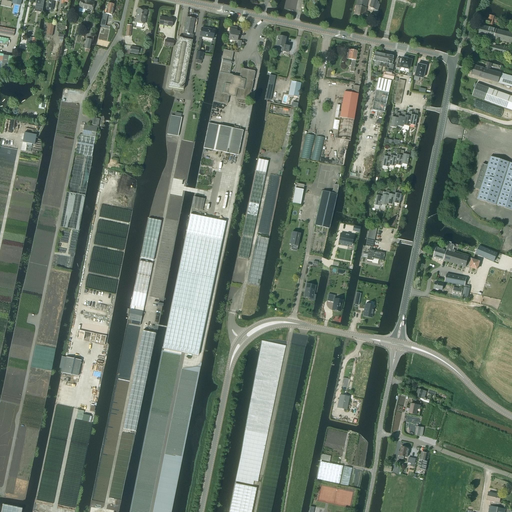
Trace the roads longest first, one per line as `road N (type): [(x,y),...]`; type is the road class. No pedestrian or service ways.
road 1 (unknown): [(248,114),(202,342),(176,382),(152,511)]
road 2 (track): [(0,491),(77,132)]
road 3 (tertiary): [(396,344),(277,322),(242,340),(200,511)]
road 4 (tertiary): [(456,61),(182,0)]
road 5 (unclassified): [(511,476),(379,433)]
road 6 (tertiary): [(396,344),(446,363),(511,416)]
road 7 (tertiary): [(417,245),(444,112)]
road 8 (track): [(0,240),(21,136),(0,132)]
